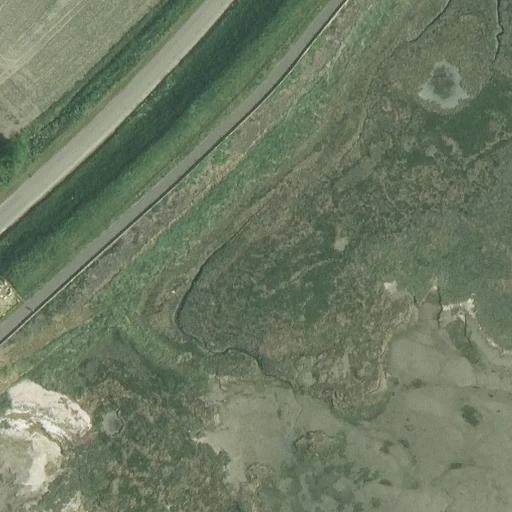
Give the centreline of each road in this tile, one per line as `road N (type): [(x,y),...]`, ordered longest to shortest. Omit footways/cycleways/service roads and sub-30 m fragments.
road 1 (unclassified): [(0,338),(196,159),(336,0)]
road 2 (unclassified): [(0,219),(220,0)]
